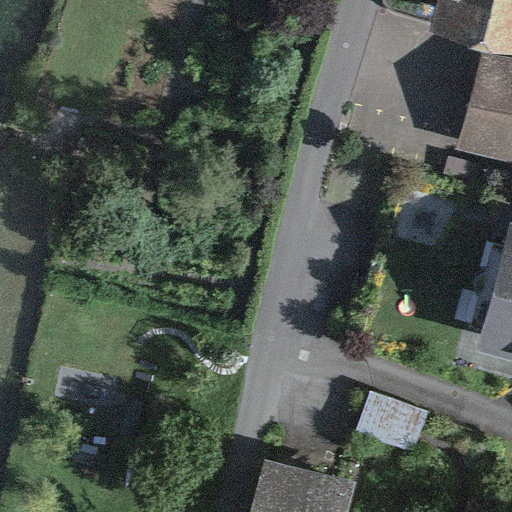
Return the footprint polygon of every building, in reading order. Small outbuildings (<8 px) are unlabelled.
[(511,0),(440,0),(437,12),(511,32),(511,0)] [(511,68),(482,60),(458,146),(511,161),(511,68)] [(511,236),(484,334),(511,341),(511,236)] [(414,454),(429,416),(373,394),(358,432),(414,454)] [(251,511),(342,511),(352,475),(267,453),(251,511)] [(511,511),(511,507),(472,497),(468,511),(511,511)]
